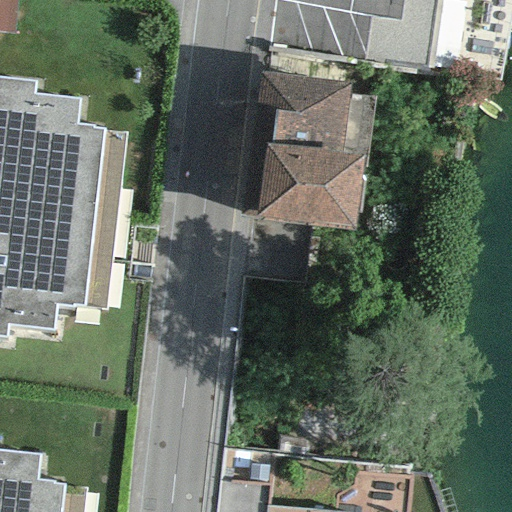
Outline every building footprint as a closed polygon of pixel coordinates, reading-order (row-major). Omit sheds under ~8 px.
[(0,0),(0,32),(13,34),(17,0),(0,0)] [(255,220),(354,232),(362,156),(340,154),(349,84),(259,71),(255,106),(275,110),(271,144),(265,144),(255,220)] [(0,336),(5,337),(6,325),(51,329),(54,305),(70,306),(70,304),(83,305),(101,129),(91,128),(92,125),(76,123),(79,99),(33,95),(34,82),(0,78),(0,336)] [(101,129),(83,305),(105,308),(125,132),(101,129)] [(0,511),(59,511),(62,485),(54,483),(54,479),(39,478),(42,454),(0,449),(0,511)] [(62,485),(59,511),(82,511),(85,487),(62,485)]
